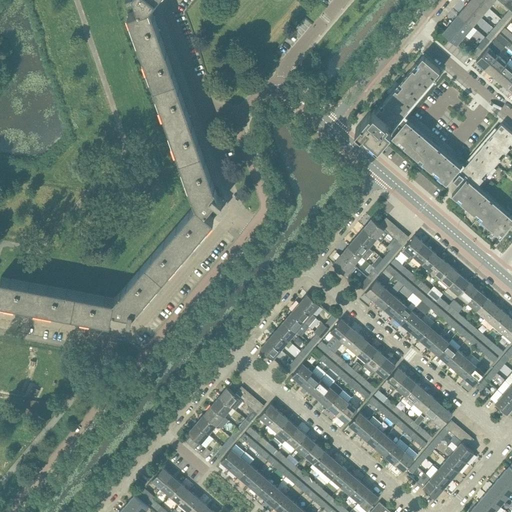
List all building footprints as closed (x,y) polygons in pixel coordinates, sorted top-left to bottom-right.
[(139,10),(151,6),(151,5),(150,1),(150,0),(135,0),(139,9),(139,10)] [(480,17),(488,7),(479,0),(470,0),(466,5),(480,17)] [(473,26),(480,17),(466,5),(459,14),(473,26)] [(214,187),(193,127),(151,6),(139,10),(139,9),(128,13),(192,194),(196,203),(195,203),(196,204),(205,211),(216,199),(220,203),(223,199),(217,194),(214,193),(215,187),(215,186),(214,187)] [(505,22),(511,14),(511,11),(509,9),(502,19),(505,22)] [(459,14),(451,23),(465,35),(470,39),(477,30),(473,26),(459,14)] [(502,19),(494,28),(497,31),(505,22),(502,19)] [(465,35),(451,23),(443,32),(457,44),(465,35)] [(511,39),(511,37),(511,33),(505,27),(501,31),(511,39)] [(489,40),(497,31),(494,28),(486,37),(489,40)] [(500,33),(496,37),(506,45),(509,41),(500,33)] [(486,37),(478,46),(482,50),(489,40),(486,37)] [(474,59),(482,50),(478,46),(470,56),(474,59)] [(488,47),(476,61),(485,69),(497,55),(488,47)] [(393,124),(395,123),(406,110),(440,70),(423,55),(376,110),(393,124)] [(506,63),(497,55),(485,69),(494,77),(506,63)] [(511,67),(506,63),(494,77),(504,84),(511,74),(511,67)] [(396,124),(395,123),(393,124),(376,110),(374,108),(372,112),(370,111),(356,128),(377,146),(396,124)] [(392,135),(412,153),(447,182),(461,165),(406,118),(392,135)] [(511,145),(511,132),(501,123),(453,179),(458,183),(466,173),(478,184),(511,145)] [(503,234),(506,230),(511,223),(511,216),(466,177),(452,194),(498,234),(500,232),(503,234)] [(112,310),(113,310),(128,313),(127,318),(132,319),(133,312),(132,309),(138,306),(138,307),(214,218),(205,211),(196,204),(121,291),(120,290),(120,291),(115,297),(114,297),(114,298),(112,310)] [(390,221),(386,217),(380,225),(384,228),(390,221)] [(364,227),(376,238),(384,228),(380,225),(379,225),(372,218),(364,227)] [(384,228),(389,233),(395,225),(390,221),(384,228)] [(393,236),(400,229),(395,225),(389,233),(393,236)] [(364,227),(356,236),(368,247),(376,238),(364,227)] [(404,233),(400,229),(393,236),(398,240),(404,233)] [(398,240),(402,244),(409,237),(404,233),(398,240)] [(410,259),(413,255),(424,243),(414,235),(401,251),(410,259)] [(373,251),(368,247),(356,236),(348,245),(365,260),(373,251)] [(394,253),(402,244),(398,240),(390,250),(394,253)] [(433,250),(424,243),(413,255),(422,263),(433,250)] [(348,245),(341,254),(353,265),(358,269),(365,260),(348,245)] [(390,250),(382,259),(387,262),(394,253),(390,250)] [(422,263),(431,270),(442,258),(433,250),(422,263)] [(345,274),(353,265),(341,254),(333,264),(345,274)] [(400,270),(404,266),(395,258),(391,262),(400,270)] [(451,266),(442,258),(431,270),(440,278),(451,266)] [(379,271),(387,262),(382,259),(375,268),(379,271)] [(389,264),(385,269),(394,277),(398,272),(389,264)] [(413,274),(404,266),(400,270),(409,278),(413,274)] [(460,274),(451,266),(440,278),(449,286),(460,274)] [(375,268),(367,277),(371,280),(379,271),(375,268)] [(407,280),(398,272),(394,277),(403,284),(407,280)] [(409,278),(418,286),(422,281),(413,274),(409,278)] [(449,286),(445,291),(454,299),(458,294),(469,281),(460,274),(449,286)] [(0,300),(111,321),(113,310),(112,310),(114,298),(1,277),(2,276),(1,276),(0,280),(0,300)] [(363,290),(371,280),(367,277),(364,280),(359,286),(363,290)] [(375,300),(385,288),(376,280),(365,292),(375,300)] [(403,284),(412,292),(416,288),(407,280),(403,284)] [(418,286),(427,293),(431,289),(422,281),(418,286)] [(468,302),(478,289),(469,281),(458,294),(468,302)] [(375,300),(384,307),(394,295),(385,288),(375,300)] [(425,296),(416,288),(412,292),(421,300),(425,296)] [(427,293),(436,301),(440,297),(431,289),(427,293)] [(477,309),(487,297),(478,289),(468,302),(477,309)] [(307,293),(299,302),(312,313),(320,304),(307,293)] [(403,303),(394,295),(384,307),(393,315),(403,303)] [(434,303),(425,296),(421,300),(431,308),(434,303)] [(449,305),(440,297),(436,301),(445,309),(449,305)] [(486,317),(496,305),(487,297),(477,309),(486,317)] [(299,302),(292,311),(309,326),(317,317),(312,313),(299,302)] [(393,315),(402,323),(412,311),(403,303),(393,315)] [(443,311),(434,303),(431,308),(440,315),(443,311)] [(445,309),(455,317),(458,313),(449,305),(445,309)] [(486,317),(495,325),(505,312),(496,305),(486,317)] [(292,311),(284,320),(296,331),(301,335),(309,326),(292,311)] [(421,318),(412,311),(402,323),(411,331),(421,318)] [(452,319),(443,311),(440,315),(449,323),(452,319)] [(495,325),(504,332),(511,322),(511,318),(505,312),(495,325)] [(455,317),(463,324),(467,320),(458,313),(455,317)] [(332,315),(324,324),(329,328),(337,318),(332,315)] [(317,345),(327,353),(350,326),(341,318),(330,330),(336,335),(326,345),(321,341),(317,345)] [(430,326),(421,318),(411,331),(420,338),(430,326)] [(461,327),(452,319),(449,323),(458,331),(461,327)] [(296,331),(284,320),(276,329),(288,340),(296,331)] [(463,324),(473,332),(476,328),(467,320),(463,324)] [(317,333),(321,337),(329,328),(324,324),(317,333)] [(359,333),(350,326),(327,353),(336,361),(339,357),(334,352),(344,341),(349,346),(359,333)] [(440,334),(430,326),(420,338),(429,346),(440,334)] [(471,335),(461,327),(458,331),(467,339),(471,335)] [(473,332),(481,340),(485,336),(476,328),(473,332)] [(276,329),(268,339),(281,349),(288,340),(276,329)] [(317,333),(309,342),(313,346),(321,337),(317,333)] [(349,346),(358,353),(368,341),(359,333),(349,346)] [(449,342),(440,334),(429,346),(438,354),(449,342)] [(479,342),(471,335),(467,339),(476,346),(479,342)] [(481,340),(491,348),(494,343),(485,336),(481,340)] [(281,349),(268,339),(261,348),(273,358),(281,349)] [(377,349),(368,341),(358,353),(367,361),(377,349)] [(313,346),(309,342),(301,351),(305,355),(313,346)] [(458,350),(449,342),(438,354),(447,362),(458,350)] [(476,346),(485,354),(488,350),(479,342),(476,346)] [(503,351),(494,343),(491,348),(500,356),(503,351)] [(312,352),(321,360),(325,355),(315,347),(312,352)] [(367,361),(363,365),(372,373),(376,369),(386,357),(377,349),(367,361)] [(467,357),(458,350),(447,362),(456,369),(467,357)] [(498,358),(488,350),(485,354),(494,362),(498,358)] [(301,351),(293,360),(298,364),(305,355),(301,351)] [(511,354),(508,351),(500,360),(504,363),(511,354)] [(321,360),(330,367),(334,363),(325,355),(321,360)] [(336,361),(345,368),(348,364),(339,357),(336,361)] [(395,365),(386,357),(376,369),(385,377),(395,365)] [(456,369),(465,377),(476,365),(467,357),(456,369)] [(298,364),(293,360),(285,369),(290,373),(298,364)] [(492,369),(497,372),(504,363),(500,360),(492,369)] [(301,383),(312,371),(302,363),(292,375),(301,383)] [(334,363),(330,367),(339,375),(343,371),(334,363)] [(352,367),(356,371),(360,366),(356,363),(355,364),(352,367)] [(312,371),(301,383),(310,390),(326,372),(317,364),(315,366),(312,371)] [(352,367),(348,364),(345,368),(354,376),(357,372),(356,371),(352,367)] [(485,373),(476,365),(465,377),(474,385),(485,373)] [(396,387),(407,375),(398,367),(387,379),(392,383),(390,385),(390,388),(393,390),(396,387)] [(492,369),(485,378),(489,381),(497,372),(492,369)] [(339,375),(348,383),(352,378),(343,371),(339,375)] [(326,372),(310,390),(319,398),(333,382),(335,380),(326,372)] [(354,376),(363,384),(366,380),(357,372),(354,376)] [(416,382),(407,375),(396,387),(405,394),(416,382)] [(348,383),(357,390),(361,386),(352,378),(348,383)] [(485,378),(477,387),(481,391),(489,381),(485,378)] [(376,388),(366,380),(363,384),(372,392),(376,388)] [(505,380),(498,389),(511,401),(511,385),(511,384),(505,380)] [(333,382),(319,398),(328,406),(339,394),(342,389),(333,382)] [(403,397),(402,398),(412,406),(425,390),(416,382),(405,394),(403,397)] [(241,386),(235,393),(240,397),(246,390),(241,386)] [(361,386),(357,390),(366,398),(370,394),(361,386)] [(240,397),(235,393),(227,387),(219,396),(231,406),(235,409),(243,400),(240,397)] [(33,389),(31,395),(36,397),(39,391),(33,389)] [(511,401),(498,389),(490,398),(507,413),(511,407),(511,401)] [(246,390),(240,397),(243,400),(244,401),(251,393),(246,390)] [(374,394),(384,402),(387,398),(378,390),(374,394)] [(412,406),(410,407),(419,415),(424,410),(434,398),(425,390),(412,406)] [(255,397),(251,393),(244,401),(249,405),(255,397)] [(328,406),(337,414),(348,402),(339,394),(328,406)] [(219,396),(212,405),(224,415),(231,406),(219,396)] [(369,400),(378,408),(382,404),(372,396),(369,400)] [(249,405),(253,409),(260,401),(255,397),(249,405)] [(396,405),(387,398),(384,402),(393,409),(396,405)] [(443,405),(434,398),(424,410),(433,418),(443,405)] [(264,405),(260,401),(253,409),(258,413),(264,405)] [(348,402),(337,414),(346,422),(357,409),(348,402)] [(279,411),(270,403),(259,415),(269,423),(279,411)] [(378,408),(387,416),(391,412),(382,404),(378,408)] [(212,405),(204,414),(216,424),(224,415),(212,405)] [(396,405),(393,409),(402,417),(405,413),(396,405)] [(443,405),(433,418),(442,426),(452,413),(443,405)] [(253,409),(246,418),(250,422),(258,413),(253,409)] [(288,419),(279,411),(269,423),(278,431),(288,419)] [(349,424),(358,432),(368,419),(359,411),(349,424)] [(391,412),(387,416),(396,424),(400,419),(391,412)] [(414,421),(405,413),(402,417),(411,425),(414,421)] [(204,414),(196,423),(208,433),(216,424),(204,414)] [(242,431),(250,422),(246,418),(238,427),(242,431)] [(278,431),(274,436),(283,444),(283,443),(287,439),(297,427),(288,419),(278,431)] [(358,432),(367,439),(377,427),(368,419),(358,432)] [(400,419),(396,424),(405,431),(409,427),(400,419)] [(445,427),(449,431),(450,431),(456,423),(451,419),(445,427)] [(414,421),(411,425),(420,433),(423,428),(414,421)] [(196,423),(188,432),(192,435),(206,447),(214,438),(213,437),(208,433),(196,423)] [(450,431),(454,435),(460,427),(456,423),(450,431)] [(246,431),(256,439),(259,434),(250,426),(246,431)] [(238,427),(230,436),(234,440),(242,431),(238,427)] [(287,439),(283,443),(292,451),(296,447),(306,434),(297,427),(287,439)] [(386,435),(377,427),(367,439),(376,447),(386,435)] [(409,427),(405,431),(414,439),(418,435),(409,427)] [(445,427),(437,436),(441,440),(449,431),(445,427)] [(465,431),(460,427),(454,435),(458,439),(465,431)] [(432,436),(423,428),(420,433),(429,441),(432,436)] [(458,439),(462,441),(463,442),(469,435),(465,431),(458,439)] [(244,433),(241,437),(250,445),(254,441),(244,433)] [(268,442),(259,434),(256,439),(265,446),(268,442)] [(296,447),(305,454),(315,442),(306,434),(296,447)] [(376,447),(385,455),(395,443),(386,435),(376,447)] [(418,435),(414,439),(423,447),(427,443),(418,435)] [(454,451),(466,461),(474,452),(468,446),(463,442),(462,441),(458,439),(454,435),(450,440),(457,446),(454,451)] [(469,435),(463,442),(468,446),(474,439),(469,435)] [(230,436),(222,445),(227,449),(234,440),(230,436)] [(433,449),(441,440),(437,436),(429,445),(433,449)] [(396,443),(385,455),(394,462),(408,446),(399,438),(396,443)] [(263,449),(254,441),(250,445),(259,453),(263,449)] [(265,446),(274,454),(277,450),(268,442),(265,446)] [(324,450),(315,442),(305,454),(314,462),(324,450)] [(219,458),(227,449),(222,445),(214,455),(219,458)] [(429,445),(421,454),(426,458),(433,449),(429,445)] [(408,446),(394,462),(403,470),(417,454),(408,446)] [(458,470),(466,461),(454,451),(450,447),(446,452),(450,455),(446,460),(458,470)] [(230,468),(241,456),(231,448),(221,460),(230,468)] [(263,449),(259,453),(268,461),(272,456),(263,449)] [(286,457),(277,450),(274,454),(283,462),(286,457)] [(324,450),(314,462),(323,470),(333,458),(324,450)] [(241,456),(230,468),(239,476),(250,464),(254,458),(245,451),(241,456)] [(421,454),(414,463),(418,467),(426,458),(421,454)] [(281,464),(272,456),(268,461),(277,468),(281,464)] [(283,462),(292,469),(295,465),(286,457),(283,462)] [(320,474),(318,475),(327,483),(332,477),(332,478),(342,466),(333,458),(323,470),(320,474)] [(446,460),(438,469),(450,479),(458,470),(446,460)] [(410,476),(418,467),(414,463),(406,472),(410,476)] [(248,484),(259,472),(250,464),(239,476),(248,484)] [(281,464),(277,468),(286,476),(290,472),(281,464)] [(433,464),(425,473),(443,488),(450,479),(438,469),(433,464)] [(305,473),(295,465),(292,469),(301,477),(305,473)] [(332,478),(329,482),(337,489),(341,485),(352,473),(342,466),(332,478)] [(501,475),(511,484),(511,468),(509,466),(501,475)] [(152,479),(161,487),(172,475),(163,467),(152,479)] [(268,479),(259,472),(248,484),(257,491),(268,479)] [(299,480),(290,472),(286,476),(295,484),(299,480)] [(418,480),(417,482),(435,497),(443,488),(425,473),(424,472),(417,480),(418,480)] [(305,473),(301,477),(310,485),(314,481),(305,473)] [(361,481),(352,473),(341,485),(350,493),(361,481)] [(161,487),(157,492),(162,496),(166,491),(170,495),(181,483),(172,475),(161,487)] [(494,484),(507,496),(511,490),(511,484),(501,475),(494,484)] [(266,499),(277,487),(268,479),(257,491),(266,499)] [(299,480),(295,484),(304,492),(308,488),(299,480)] [(323,489),(314,481),(310,485),(319,493),(323,489)] [(361,481),(350,493),(359,501),(370,489),(361,481)] [(170,495),(179,503),(190,490),(181,483),(170,495)] [(486,493),(500,505),(507,496),(494,484),(486,493)] [(286,495),(277,487),(266,499),(275,507),(286,495)] [(148,502),(152,498),(154,496),(145,488),(139,494),(148,502)] [(317,495),(308,488),(304,492),(313,500),(317,495)] [(323,489),(319,493),(328,501),(332,496),(323,489)] [(359,501),(355,506),(361,511),(365,511),(377,499),(379,497),(370,489),(359,501)] [(199,498),(190,490),(179,503),(188,510),(199,498)] [(478,502),(489,511),(493,511),(500,505),(486,493),(478,502)] [(127,504),(136,511),(143,511),(149,506),(135,494),(127,504)] [(281,511),(287,511),(295,503),(286,495),(275,507),(281,511)] [(317,495),(313,500),(322,507),(326,503),(317,495)] [(341,504),(332,496),(328,501),(337,508),(341,504)] [(148,502),(157,510),(161,506),(152,498),(148,502)] [(188,510),(190,511),(202,511),(208,506),(199,498),(188,510)] [(391,511),(379,501),(371,510),(373,511),(379,511),(381,511),(382,511),(391,511)] [(470,511),(489,511),(478,502),(470,511)] [(302,511),(304,510),(295,503),(287,511),(302,511)] [(326,503),(322,507),(327,511),(333,511),(335,511),(326,503)]
